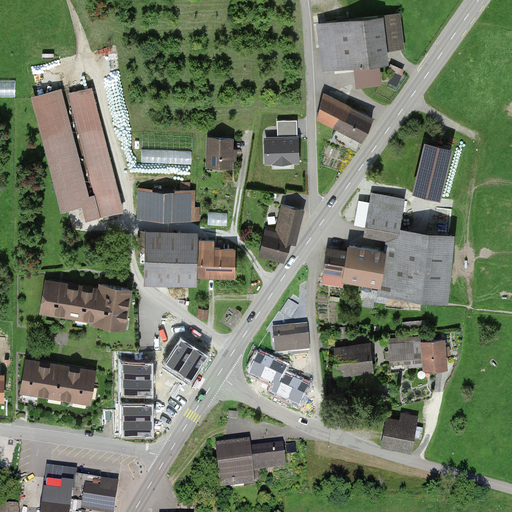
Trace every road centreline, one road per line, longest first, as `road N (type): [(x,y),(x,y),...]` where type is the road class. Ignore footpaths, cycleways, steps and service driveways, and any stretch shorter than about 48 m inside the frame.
road 1 (primary): [(217,377),(480,0)]
road 2 (unclassified): [(217,377),(322,432),(511,489)]
road 3 (unclassified): [(0,429),(168,457)]
